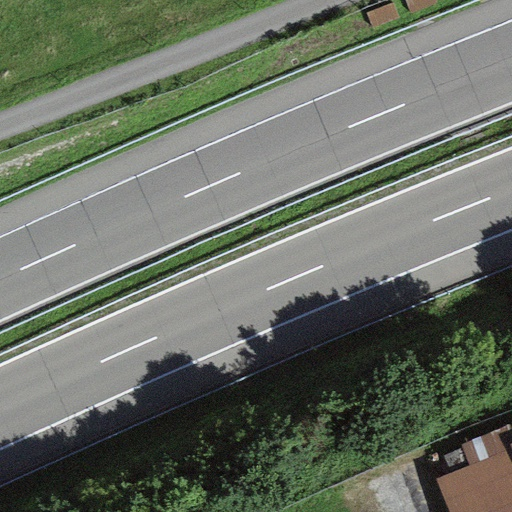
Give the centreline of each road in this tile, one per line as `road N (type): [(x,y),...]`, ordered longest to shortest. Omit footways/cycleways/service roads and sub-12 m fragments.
road 1 (motorway): [(0,411),(511,191)]
road 2 (motorway): [(511,62),(0,279)]
road 3 (track): [(331,0),(0,130)]
